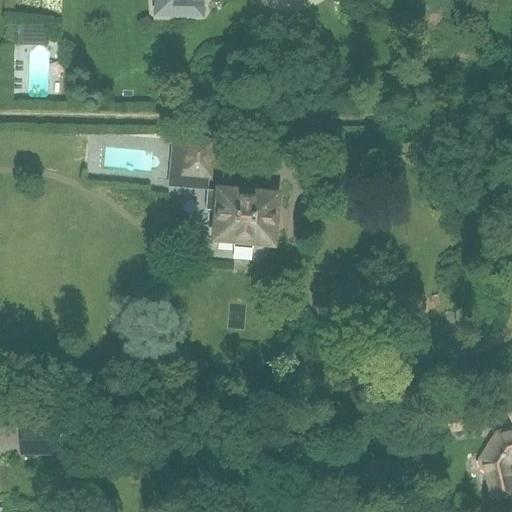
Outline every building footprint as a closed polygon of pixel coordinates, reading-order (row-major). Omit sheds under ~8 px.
[(169,0),(169,4),(178,5),(178,15),(194,16),(194,5),(203,6),(202,0),(169,0)] [(12,23),(12,34),(18,35),(18,45),(46,46),(46,35),(47,23),(19,22),(18,23),(12,23)] [(184,136),(180,175),(212,179),(216,139),(184,136)] [(511,175),(501,181),(500,194),(511,202),(511,201),(511,175)] [(271,242),(275,197),(221,192),(221,191),(208,190),(206,210),(220,211),(219,218),(214,222),(213,228),(218,232),(217,237),(234,239),(234,248),(254,250),(255,240),(271,242)] [(313,195),(298,196),(299,216),(315,215),(313,195)] [(340,431),(304,412),(298,423),(334,442),(340,431)] [(483,414),(453,418),(455,431),(484,427),(483,414)] [(56,425),(20,426),(20,453),(57,452),(56,425)] [(511,432),(510,433),(509,430),(497,433),(480,460),(482,467),(486,469),(493,498),(497,497),(497,499),(511,495),(511,474),(510,475),(507,465),(511,458),(511,432)] [(381,497),(371,498),(372,508),(382,507),(381,497)] [(348,504),(349,511),(362,511),(361,503),(348,504)]
